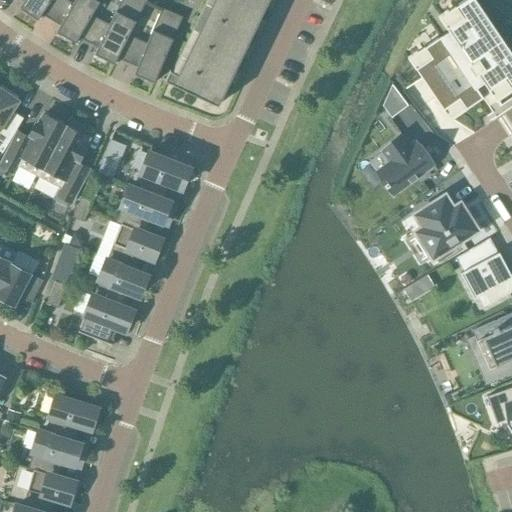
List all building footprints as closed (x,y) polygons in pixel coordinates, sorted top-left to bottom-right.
[(24,0),(19,8),(38,21),(42,15),(51,0),(24,0)] [(74,0),(73,3),(67,0),(51,0),(42,15),(55,23),(57,19),(62,22),(56,33),(75,44),(79,38),(92,16),(92,15),(100,0),(74,0)] [(117,59),(129,36),(129,35),(147,0),(146,0),(121,0),(109,25),(92,16),(79,38),(92,45),(94,42),(99,44),(94,55),(114,65),(117,59)] [(213,0),(173,85),(218,107),(269,0),(213,0)] [(496,101),(511,90),(511,54),(475,0),(462,0),(438,16),(448,32),(408,57),(451,120),(490,93),(496,101)] [(147,43),(129,36),(117,59),(131,65),(133,61),(138,64),(134,74),(154,83),(183,17),(162,8),(147,43)] [(407,105),(392,84),(383,104),(392,116),(407,105)] [(0,88),(0,151),(2,153),(23,118),(13,111),(18,101),(0,88)] [(18,166),(40,178),(66,126),(64,125),(64,122),(54,117),(51,118),(44,115),(38,125),(36,124),(30,136),(32,137),(31,139),(18,132),(1,166),(14,173),(18,166)] [(57,196),(71,203),(89,169),(76,162),(77,161),(80,162),(86,150),(84,149),(89,138),(82,134),(81,131),(72,126),(69,128),(66,126),(40,178),(61,189),(57,196)] [(381,152),(389,162),(376,172),(385,183),(383,184),(386,188),(387,187),(393,195),(434,165),(424,152),(423,153),(419,148),(420,147),(416,142),(411,146),(403,136),(381,152)] [(135,189),(175,205),(175,204),(164,199),(170,184),(181,189),(190,168),(150,152),(136,188),(135,189)] [(121,225),(161,240),(144,233),(150,218),(167,224),(175,205),(135,189),(136,188),(130,186),(115,223),(121,225)] [(445,195),(415,215),(423,227),(416,232),(416,233),(432,258),(433,259),(453,246),(454,245),(477,231),(460,204),(453,208),(445,195)] [(77,207),(88,212),(92,201),(81,197),(77,207)] [(88,212),(77,207),(73,217),(84,222),(88,212)] [(107,260),(147,276),(147,275),(136,271),(142,256),(153,260),(161,240),(121,225),(107,260)] [(482,242),(456,258),(462,268),(468,265),(470,268),(460,273),(474,299),(483,294),(488,303),(511,290),(511,280),(511,279),(511,278),(511,277),(499,253),(498,253),(496,250),(488,253),(482,242)] [(0,283),(11,262),(12,263),(12,262),(17,252),(0,243),(0,283)] [(55,281),(66,285),(80,250),(64,244),(50,280),(55,282),(55,281)] [(93,296),(133,312),(133,311),(122,307),(128,291),(139,296),(147,276),(107,260),(93,296)] [(12,306),(15,308),(21,297),(32,303),(43,281),(32,275),(33,274),(12,263),(11,262),(0,283),(0,299),(1,300),(0,301),(12,307),(12,306)] [(46,304),(57,308),(66,285),(55,281),(55,282),(46,304)] [(79,332),(107,344),(114,327),(125,331),(133,312),(93,296),(79,332)] [(489,369),(510,360),(511,365),(511,360),(511,359),(511,313),(472,331),(475,336),(466,340),(467,342),(475,338),(489,369)] [(511,387),(487,397),(496,424),(509,420),(511,424),(511,423),(511,387)] [(39,431),(86,446),(86,445),(74,442),(79,426),(91,430),(97,409),(56,396),(45,433),(39,431)] [(28,469),(75,483),(75,482),(57,477),(62,461),(80,466),(86,446),(39,431),(28,469)] [(16,505),(39,511),(52,511),(57,500),(68,503),(75,483),(28,469),(27,469),(33,471),(22,506),(17,504),(16,505)]
